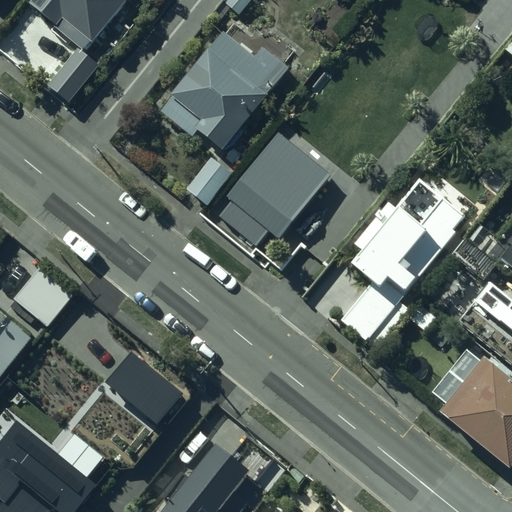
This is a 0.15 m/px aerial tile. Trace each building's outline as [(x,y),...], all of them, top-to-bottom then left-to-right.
[(45,0),(30,19),(79,58),(49,96),(68,112),(113,57),(97,45),(132,0),(45,0)] [(284,96),(226,49),(168,122),(226,168),(284,96)] [(329,177),(277,136),(226,201),(279,242),(329,177)] [(239,181),(217,165),(194,196),(216,213),(239,181)] [(452,210),(419,183),(395,211),(388,206),(354,248),(362,255),(348,272),(369,289),(339,325),(365,346),(367,343),(377,351),(410,311),(401,304),(456,237),(453,234),(464,220),(452,210)] [(511,194),(506,190),(486,215),(511,235),(511,194)] [(496,270),(465,242),(452,258),(483,284),(496,270)] [(511,267),(500,283),(511,291),(511,267)] [(39,270),(12,302),(45,330),(72,298),(39,270)] [(511,301),(495,287),(463,324),(511,365),(511,301)] [(0,391),(36,349),(0,319),(0,391)] [(511,472),(511,382),(488,363),(443,418),(511,473),(511,472)] [(125,511),(166,465),(107,415),(24,511),(125,511)] [(274,462),(249,497),(270,511),(287,511),(306,486),(274,462)] [(163,511),(243,511),(195,474),(163,511)]
